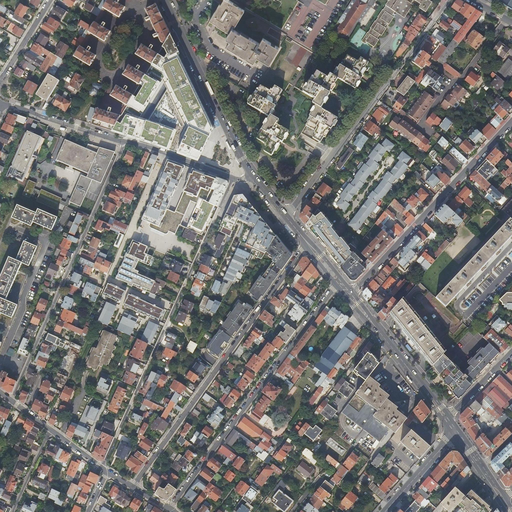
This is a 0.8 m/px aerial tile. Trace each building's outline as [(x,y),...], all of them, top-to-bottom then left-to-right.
[(77,51),(74,56),(90,66),(96,56),(89,52),(87,51),(86,50),(83,49),(83,47),(90,35),(92,34),(105,42),(110,32),(103,28),(100,26),(97,25),(98,23),(105,11),(106,10),(119,18),(125,8),(118,4),(115,2),(111,0),(107,0),(107,2),(98,16),(92,27),(84,38),(81,44),(79,47),(77,51)] [(94,8),(91,12),(98,16),(107,2),(103,0),(98,9),(94,7),(94,8)] [(257,57),(269,64),(279,48),(263,38),(259,43),(241,32),(240,33),(232,28),(234,25),(235,26),(244,10),(241,8),(233,3),(233,2),(229,0),(223,0),(221,4),(219,3),(210,19),(221,27),(229,32),(226,38),(230,41),(227,46),(253,63),(257,57)] [(337,22),(338,22),(341,24),(338,28),(338,29),(337,30),(337,31),(337,32),(338,33),(338,34),(339,35),(340,35),(341,36),(342,36),(343,36),(345,36),(345,35),(346,35),(347,33),(361,12),(367,4),(364,2),(365,0),(352,0),(342,14),(337,22)] [(387,0),(388,1),(385,5),(385,6),(383,10),(382,9),(377,17),(378,17),(375,21),(374,21),(369,28),(370,28),(367,32),(361,41),(365,44),(366,42),(373,47),(378,40),(376,39),(379,34),(381,36),(386,28),(384,27),(387,23),(389,24),(393,17),(392,16),(394,12),(404,18),(413,4),(424,12),(430,4),(424,0),(387,0)] [(465,4),(457,0),(456,0),(452,7),(459,12),(465,4)] [(511,0),(498,0),(511,8),(511,0)] [(21,17),(27,6),(20,2),(14,12),(21,17)] [(89,5),(87,4),(84,9),(91,12),(94,8),(89,5)] [(468,19),(475,9),(465,4),(459,12),(468,19)] [(112,130),(170,34),(156,5),(146,10),(149,17),(151,21),(157,34),(159,37),(159,38),(161,42),(155,53),(152,51),(148,49),(142,45),(136,54),(149,62),(149,64),(144,73),(142,73),(139,71),(135,69),(129,66),(124,75),(136,83),(137,84),(132,94),(131,94),(130,94),(126,92),(123,90),(117,86),(111,96),(124,103),(125,105),(118,115),(117,115),(111,113),(107,112),(96,109),(92,124),(112,130)] [(67,12),(57,6),(54,11),(51,15),(61,21),(67,12)] [(459,44),(482,13),(475,9),(468,19),(462,26),(459,31),(458,32),(451,41),(453,43),(455,41),(459,44)] [(427,20),(415,11),(411,17),(422,25),(423,23),(424,24),(427,20)] [(21,22),(23,18),(21,17),(14,12),(12,16),(21,22)] [(21,34),(23,29),(2,17),(0,15),(0,25),(2,27),(4,24),(4,23),(6,20),(7,21),(6,23),(10,25),(10,26),(15,28),(13,31),(20,35),(21,34)] [(422,25),(411,17),(407,23),(419,31),(421,27),(420,27),(422,25)] [(49,21),(47,24),(56,29),(60,24),(51,18),(49,21)] [(442,21),(439,26),(446,31),(450,24),(459,31),(462,26),(454,20),(453,21),(449,19),(445,23),(442,21)] [(92,27),(81,20),(78,25),(86,29),(85,31),(79,28),(77,32),(83,35),(82,37),(84,38),(92,27)] [(47,24),(45,23),(43,26),(42,28),(49,33),(50,31),(53,33),(54,31),(55,32),(57,30),(56,29),(47,24)] [(409,32),(415,37),(418,32),(410,26),(409,29),(407,28),(406,30),(409,32)] [(436,29),(430,36),(438,42),(439,41),(441,42),(446,36),(436,29)] [(473,30),(465,42),(476,50),(484,38),(473,30)] [(411,42),(415,37),(409,32),(405,38),(410,42),(411,42)] [(35,44),(43,48),(49,39),(41,34),(40,37),(35,44)] [(194,90),(188,78),(187,79),(176,57),(179,52),(170,34),(112,130),(195,159),(200,149),(202,150),(207,138),(205,137),(210,127),(206,119),(208,118),(202,106),(201,107),(193,91),(194,90)] [(438,42),(430,36),(428,40),(436,46),(439,42),(438,42)] [(399,57),(410,42),(405,38),(400,46),(394,54),(398,57),(399,57)] [(53,54),(58,57),(62,59),(70,46),(61,41),(61,42),(57,39),(52,47),(56,50),(53,54)] [(503,59),(510,49),(506,46),(504,48),(501,46),(503,44),(502,44),(499,41),(492,51),(503,59)] [(426,42),(420,50),(428,55),(433,48),(426,42)] [(42,71),(48,74),(58,57),(53,54),(43,48),(35,44),(31,50),(40,56),(43,52),(48,55),(44,62),(40,60),(36,67),(42,71)] [(433,59),(436,61),(437,60),(439,58),(446,48),(442,45),(432,58),(433,59)] [(35,57),(40,60),(44,62),(48,55),(43,52),(40,56),(31,50),(27,53),(35,57)] [(420,50),(412,61),(422,69),(425,64),(428,67),(425,71),(426,72),(427,73),(430,70),(436,61),(433,59),(430,64),(427,62),(430,57),(428,55),(420,50)] [(23,59),(31,64),(35,57),(27,53),(23,59)] [(309,116),(310,117),(305,125),(314,131),(313,133),(314,134),(312,138),(320,142),(328,128),(330,129),(337,119),(320,109),(329,94),(329,93),(337,79),(355,89),(361,78),(359,77),(368,62),(360,58),(358,62),(347,55),(341,66),(339,65),(333,75),(330,74),(327,77),(316,71),(310,82),(309,81),(302,92),(314,99),(312,103),(315,105),(309,116)] [(31,64),(36,67),(40,60),(35,57),(31,64)] [(511,62),(507,58),(496,71),(506,80),(511,72),(511,62)] [(30,77),(35,69),(36,67),(31,64),(23,59),(21,63),(20,65),(25,69),(27,66),(32,69),(31,70),(31,69),(28,75),(30,77)] [(444,68),(449,73),(455,77),(459,76),(461,74),(445,63),(443,65),(444,68)] [(16,70),(14,74),(20,78),(24,71),(18,68),(16,70)] [(413,80),(415,82),(418,84),(426,72),(425,71),(423,70),(417,78),(411,73),(408,77),(413,80)] [(427,73),(420,83),(426,88),(428,85),(436,91),(443,81),(442,80),(443,80),(430,70),(427,73)] [(480,77),(472,71),(464,80),(473,87),(480,77)] [(504,82),(492,72),(490,75),(493,77),(494,76),(496,77),(491,83),(498,90),(504,82)] [(49,74),(48,74),(36,95),(47,101),(59,80),(49,74)] [(74,93),(76,94),(85,79),(77,74),(69,86),(76,89),(74,93)] [(407,76),(396,91),(400,93),(404,96),(415,82),(413,80),(407,76)] [(27,82),(23,89),(32,94),(37,86),(28,80),(27,82)] [(97,97),(99,94),(103,96),(106,89),(93,83),(88,93),(97,97)] [(463,97),(467,91),(460,86),(458,84),(454,90),(463,97)] [(261,129),(262,130),(257,138),(266,144),(264,146),(266,147),(263,151),(271,156),(280,141),(282,142),(288,131),(277,124),(279,120),(270,115),(276,106),(274,105),(282,90),(275,85),(272,90),(271,89),(269,91),(261,86),(255,94),(254,93),(248,104),(269,117),(261,129)] [(458,103),(463,97),(454,90),(449,96),(456,101),(458,103)] [(424,91),(420,97),(429,104),(434,98),(424,91)] [(392,110),(397,114),(398,112),(401,109),(405,103),(408,99),(404,96),(400,93),(398,96),(400,98),(393,107),(394,108),(392,110)] [(473,109),(481,99),(477,95),(475,94),(473,96),(467,104),(473,109)] [(452,106),(456,101),(449,96),(448,95),(440,106),(446,110),(450,105),(452,106)] [(507,112),(511,106),(500,95),(494,101),(499,106),(507,112)] [(54,100),(52,103),(65,111),(72,100),(70,98),(68,102),(58,96),(55,101),(54,100)] [(420,97),(416,103),(425,110),(429,104),(420,97)] [(391,109),(379,100),(377,103),(381,106),(389,112),(391,109)] [(416,103),(411,108),(421,115),(425,110),(416,103)] [(379,109),(387,115),(389,112),(381,106),(379,109)] [(502,118),(507,112),(499,106),(497,108),(496,107),(494,109),(493,108),(492,109),(497,114),(502,118)] [(421,115),(411,108),(407,114),(416,121),(421,115)] [(374,120),(380,124),(383,121),(379,118),(382,113),(377,110),(373,116),(375,117),(374,120)] [(439,127),(440,125),(443,121),(432,113),(426,121),(431,125),(433,122),(439,127)] [(9,114),(5,123),(13,127),(17,118),(9,114)] [(497,129),(504,121),(502,118),(497,114),(490,122),(497,129)] [(389,125),(395,129),(401,120),(399,118),(398,119),(395,117),(389,125)] [(440,125),(447,131),(452,123),(445,118),(443,121),(440,125)] [(395,129),(401,133),(407,125),(401,120),(395,129)] [(11,133),(14,127),(13,127),(5,123),(2,129),(11,133)] [(487,139),(496,130),(489,123),(480,132),(483,135),(487,139)] [(401,133),(406,137),(413,129),(407,125),(401,133)] [(475,143),(483,135),(480,132),(476,128),(468,137),(475,143)] [(412,142),(418,133),(413,129),(406,137),(412,142)] [(36,156),(44,138),(28,131),(27,133),(26,132),(25,134),(26,134),(12,167),(11,167),(7,175),(9,176),(11,177),(12,175),(23,180),(23,178),(26,179),(34,161),(33,161),(34,158),(35,159),(36,159),(38,157),(36,156)] [(0,141),(0,142),(7,145),(10,137),(2,133),(0,137),(0,141)] [(361,149),(368,139),(360,133),(353,143),(361,149)] [(424,138),(418,133),(412,142),(418,146),(424,138)] [(448,144),(448,143),(442,137),(440,140),(438,143),(443,147),(446,142),(448,144)] [(429,142),(424,138),(418,146),(426,152),(430,147),(427,144),(429,142)] [(336,203),(343,208),(344,209),(347,205),(349,203),(348,202),(350,201),(351,199),(355,194),(356,192),(358,190),(359,191),(361,188),(362,186),(364,184),(363,183),(366,179),(370,174),(371,172),(372,172),(373,170),(374,171),(377,167),(379,164),(377,163),(379,161),(380,159),(384,154),(385,152),(387,150),(389,152),(391,150),(394,145),(393,144),(386,139),(384,141),(383,141),(380,145),(378,143),(376,146),(375,146),(370,153),(370,154),(368,156),(370,157),(367,161),(367,162),(365,164),(364,163),(363,165),(361,165),(356,172),(356,174),(354,176),(355,177),(353,179),(352,179),(350,182),(349,182),(347,185),(346,185),(341,192),(341,193),(339,195),(340,196),(337,200),(337,201),(336,203)] [(65,140),(57,160),(88,174),(86,177),(82,176),(71,202),(81,206),(92,180),(101,184),(113,155),(105,151),(103,155),(87,149),(65,140)] [(460,147),(467,153),(473,147),(466,140),(460,147)] [(508,159),(511,162),(511,142),(510,141),(508,143),(511,146),(511,161),(510,160),(511,158),(502,149),(500,151),(508,159)] [(351,154),(355,158),(358,154),(346,145),(345,147),(348,149),(336,165),(340,169),(351,154)] [(464,164),(468,160),(453,147),(450,150),(451,152),(464,164)] [(496,148),(486,159),(496,168),(496,167),(495,166),(503,157),(506,160),(508,159),(500,151),(496,148)] [(429,154),(434,158),(438,154),(433,149),(429,154)] [(127,163),(131,165),(135,156),(136,155),(128,151),(124,158),(129,160),(127,163)] [(348,223),(350,225),(356,230),(358,228),(359,228),(362,224),(362,223),(364,221),(365,221),(367,217),(368,217),(369,216),(370,215),(376,208),(376,207),(378,205),(377,204),(380,201),(380,199),(381,198),(382,198),(384,196),(385,196),(391,189),(391,187),(392,185),(391,184),(393,182),(394,182),(397,179),(398,179),(400,177),(401,177),(406,170),(406,169),(408,166),(409,167),(414,161),(404,153),(402,151),(399,156),(397,158),(399,160),(398,162),(396,164),(393,169),(392,170),(391,171),(389,173),(388,171),(386,174),(383,178),(384,179),(382,180),(380,183),(377,187),(373,192),(372,191),(371,193),(369,195),(367,197),(368,198),(366,200),(365,202),(361,206),(360,208),(356,213),(355,215),(351,219),(348,223)] [(149,153),(145,152),(133,178),(127,193),(125,198),(123,202),(127,203),(128,199),(132,201),(132,199),(134,195),(130,193),(142,167),(142,168),(149,153)] [(158,156),(152,154),(148,163),(154,165),(158,156)] [(451,158),(452,157),(448,154),(441,161),(452,171),(458,164),(451,158)] [(476,170),(489,182),(492,179),(490,177),(492,174),(493,175),(498,170),(496,168),(486,159),(476,170)] [(506,179),(511,173),(511,172),(511,162),(508,159),(505,162),(510,167),(506,172),(503,170),(501,173),(506,179)] [(169,231),(176,234),(180,225),(181,225),(192,201),(198,204),(200,198),(206,201),(212,189),(217,178),(193,169),(188,182),(175,212),(166,209),(185,166),(168,160),(143,219),(150,222),(149,224),(149,225),(150,226),(151,227),(165,234),(167,234),(168,233),(169,232),(169,231)] [(54,179),(66,179),(66,167),(54,167),(54,179)] [(470,176),(486,191),(492,185),(489,182),(476,170),(470,176)] [(421,176),(416,171),(413,175),(418,180),(421,176)] [(329,176),(337,182),(340,179),(332,173),(329,176)] [(507,185),(508,186),(511,181),(511,174),(511,173),(506,179),(503,182),(507,185)] [(433,188),(440,181),(432,174),(425,181),(433,188)] [(444,185),(450,179),(445,175),(440,181),(444,185)] [(127,176),(120,190),(123,191),(127,193),(133,178),(127,176)] [(227,181),(217,178),(212,189),(214,190),(212,195),(211,194),(211,196),(212,196),(209,202),(217,206),(218,206),(228,184),(227,181)] [(28,180),(22,195),(29,198),(30,196),(33,189),(36,183),(29,180),(28,180)] [(497,190),(500,193),(507,185),(503,182),(497,190)] [(332,189),(323,183),(317,192),(322,196),(326,191),(329,193),(332,189)] [(501,205),(506,199),(502,195),(500,193),(497,190),(492,185),(486,191),(488,193),(485,196),(493,203),(496,200),(501,205)] [(463,201),(469,207),(473,203),(467,197),(468,195),(467,194),(470,191),(466,187),(459,194),(460,194),(458,196),(463,201)] [(419,201),(421,202),(428,195),(421,188),(414,195),(419,201)] [(40,191),(33,189),(30,196),(32,197),(34,192),(38,194),(36,201),(56,210),(59,203),(65,206),(66,206),(70,199),(67,198),(65,203),(60,201),(61,198),(41,189),(40,191)] [(112,191),(109,197),(114,199),(118,201),(120,196),(125,198),(127,193),(123,191),(120,190),(117,189),(116,193),(112,191)] [(310,201),(318,207),(322,203),(319,201),(320,200),(321,198),(315,194),(310,201)] [(419,201),(414,195),(412,194),(402,206),(408,211),(412,207),(413,207),(419,201)] [(219,292),(226,295),(233,283),(234,284),(239,273),(241,274),(244,267),(248,261),(252,254),(251,254),(253,250),(259,254),(257,258),(261,260),(266,252),(275,237),(243,198),(234,196),(218,231),(230,236),(233,231),(237,222),(246,226),(240,241),(241,242),(239,246),(240,247),(238,251),(237,250),(233,260),(234,260),(232,264),(231,263),(223,279),(224,279),(222,284),(220,284),(221,282),(216,280),(213,285),(214,286),(212,291),(218,294),(219,292)] [(469,221),(471,219),(458,207),(463,201),(458,196),(457,196),(452,201),(453,202),(448,207),(463,221),(458,227),(456,228),(460,232),(467,223),(469,221)] [(511,198),(502,209),(511,218),(511,216),(511,214),(509,211),(511,207),(511,198)] [(120,207),(122,202),(118,201),(114,199),(112,204),(107,201),(103,210),(113,214),(117,206),(120,207)] [(408,224),(414,217),(408,211),(402,206),(394,199),(391,203),(407,217),(404,221),(408,224)] [(300,218),(306,225),(317,209),(318,208),(318,207),(310,201),(308,204),(300,215),(300,218)] [(448,207),(444,203),(434,214),(444,223),(450,216),(454,219),(452,221),(458,227),(463,221),(448,207)] [(31,226),(33,222),(52,230),(56,222),(58,223),(60,219),(39,209),(37,213),(18,205),(13,218),(31,226)] [(341,267),(356,248),(350,244),(349,246),(344,241),(342,238),(336,230),(324,216),(321,213),(317,209),(306,225),(307,226),(307,225),(310,229),(310,230),(313,234),(314,234),(318,238),(319,237),(321,240),(326,247),(328,249),(327,250),(331,254),(330,255),(334,260),(335,259),(341,267)] [(395,217),(386,209),(384,211),(393,220),(395,217)] [(79,210),(78,212),(74,221),(73,223),(79,225),(80,222),(81,222),(82,220),(81,219),(82,217),(88,219),(90,215),(79,210)] [(393,220),(384,211),(375,223),(383,231),(387,235),(389,236),(390,238),(395,233),(397,235),(403,229),(393,220)] [(482,217),(477,212),(476,213),(471,219),(475,222),(476,223),(482,217)] [(193,214),(193,215),(187,228),(197,233),(205,236),(206,232),(199,229),(198,229),(197,230),(196,229),(193,228),(196,222),(198,223),(200,220),(198,219),(199,217),(193,214)] [(436,297),(445,306),(511,235),(511,219),(511,220),(510,218),(436,297)] [(109,224),(99,220),(96,228),(99,229),(98,231),(101,232),(103,228),(110,230),(110,229),(112,225),(109,224)] [(116,233),(119,235),(119,233),(124,235),(128,226),(115,220),(112,225),(110,229),(116,232),(116,233)] [(79,225),(73,223),(69,221),(68,225),(70,226),(68,232),(74,235),(75,232),(79,225)] [(431,233),(433,230),(426,223),(424,226),(431,233)] [(187,228),(183,237),(193,241),(197,233),(187,228)] [(387,235),(383,231),(362,253),(366,257),(374,249),(375,250),(372,253),(373,253),(368,259),(372,263),(393,240),(390,238),(389,236),(380,246),(378,244),(387,235)] [(424,242),(427,238),(419,231),(416,234),(424,242)] [(73,237),(64,232),(62,237),(64,238),(72,241),(76,243),(78,239),(73,237)] [(219,234),(214,245),(217,246),(216,248),(218,249),(215,256),(218,258),(223,247),(221,246),(225,237),(219,234)] [(123,237),(119,235),(114,246),(118,248),(123,237)] [(292,256),(276,235),(275,237),(266,252),(274,258),(272,261),(273,262),(270,266),(262,277),(260,276),(254,284),(250,291),(250,293),(253,296),(252,298),(257,301),(261,296),(262,297),(270,286),(270,285),(273,281),(278,275),(278,274),(281,270),(292,256)] [(450,243),(449,245),(452,248),(461,238),(457,235),(454,239),(450,243)] [(92,242),(90,246),(97,249),(101,240),(94,237),(92,242)] [(72,241),(64,238),(61,245),(59,244),(57,249),(62,251),(62,249),(67,251),(72,241)] [(139,260),(149,265),(153,256),(145,253),(148,246),(133,239),(130,247),(131,247),(130,250),(129,250),(121,267),(122,267),(121,271),(120,271),(117,278),(150,292),(155,281),(150,278),(143,274),(143,275),(138,273),(139,271),(135,269),(139,260)] [(439,256),(442,253),(449,245),(450,243),(446,240),(437,250),(439,251),(437,254),(439,256)] [(0,312),(12,318),(17,305),(5,300),(22,263),(29,266),(37,247),(24,241),(16,260),(9,258),(0,278),(0,312)] [(97,249),(90,246),(88,251),(92,253),(91,257),(82,253),(81,257),(95,264),(99,254),(101,251),(97,249)] [(362,253),(356,248),(341,267),(340,268),(350,280),(356,280),(372,263),(368,259),(366,257),(362,253)] [(62,249),(62,251),(59,256),(56,264),(60,266),(64,257),(65,257),(66,256),(71,258),(73,254),(67,251),(62,249)] [(409,258),(414,252),(411,249),(406,255),(409,258)] [(425,259),(431,264),(435,260),(426,253),(428,251),(426,249),(421,256),(425,259)] [(95,269),(107,275),(111,263),(105,260),(106,257),(99,254),(95,264),(93,268),(95,269)] [(204,254),(199,263),(202,264),(209,267),(209,266),(208,265),(211,258),(204,254)] [(420,265),(421,264),(425,259),(421,256),(416,262),(420,265)] [(95,264),(81,257),(79,262),(85,265),(82,272),(90,275),(93,268),(95,264)] [(303,274),(311,263),(306,257),(303,257),(296,267),(300,270),(302,268),(304,270),(302,273),(303,274)] [(387,265),(381,272),(384,275),(387,273),(389,275),(399,263),(394,258),(389,263),(391,264),(392,263),(393,264),(390,267),(387,265)] [(421,264),(427,269),(431,264),(425,259),(421,264)] [(172,264),(169,270),(171,271),(178,274),(183,264),(174,260),(172,264)] [(59,267),(51,263),(45,278),(51,280),(53,275),(55,276),(59,267)] [(294,286),(300,291),(304,285),(311,275),(316,269),(311,263),(303,274),(302,276),(301,277),(296,284),(294,286)] [(202,264),(198,271),(206,275),(207,276),(211,268),(209,267),(202,264)] [(176,282),(180,275),(178,274),(171,271),(168,279),(176,282)] [(206,275),(198,271),(197,274),(195,274),(194,277),(204,281),(206,275)] [(82,276),(74,272),(70,280),(78,284),(82,276)] [(377,276),(383,281),(387,278),(384,275),(381,272),(377,276)] [(291,280),(296,284),(301,277),(296,273),(291,280)] [(374,279),(380,285),(383,281),(377,276),(374,279)] [(390,276),(379,289),(381,290),(384,288),(385,289),(388,286),(390,287),(391,285),(390,284),(392,282),(390,280),(392,277),(390,276)] [(155,281),(150,292),(155,295),(159,285),(164,287),(166,282),(157,278),(155,281)] [(401,299),(403,297),(416,281),(413,278),(398,296),(401,299)] [(206,284),(196,279),(191,290),(193,291),(192,293),(195,295),(199,297),(203,290),(201,289),(203,286),(204,287),(206,284)] [(362,295),(367,301),(380,285),(374,279),(363,291),(362,295)] [(286,289),(281,295),(280,294),(279,295),(277,298),(283,302),(283,301),(291,290),(294,286),(296,284),(291,280),(286,287),(286,289)] [(391,292),(394,295),(406,281),(404,280),(402,282),(401,280),(391,292)] [(87,282),(83,290),(82,292),(80,296),(85,298),(87,293),(92,295),(90,300),(95,302),(101,288),(87,282)] [(110,284),(108,283),(103,294),(120,302),(126,291),(122,289),(122,288),(111,283),(110,284)] [(83,290),(70,284),(65,295),(66,296),(72,299),(77,289),(82,292),(83,290)] [(304,300),(311,291),(304,285),(300,291),(297,295),(304,300)] [(317,287),(315,286),(311,291),(304,300),(297,295),(291,290),(283,301),(285,302),(288,299),(296,304),(294,307),(294,308),(296,310),(293,308),(292,309),(288,314),(292,317),(295,320),(295,319),(298,321),(304,313),(305,314),(314,302),(309,298),(317,287)] [(507,293),(499,300),(502,303),(502,305),(504,306),(504,309),(507,309),(507,310),(511,309),(511,288),(511,293),(507,293)] [(388,299),(390,297),(385,293),(383,294),(378,290),(371,298),(379,305),(386,297),(388,299)] [(131,295),(129,294),(124,305),(158,321),(164,310),(158,307),(158,306),(152,303),(152,304),(143,300),(143,299),(132,294),(131,295)] [(66,296),(60,307),(64,308),(70,311),(75,300),(72,299),(66,296)] [(204,296),(199,307),(204,309),(204,311),(209,313),(210,312),(215,314),(221,303),(215,300),(215,302),(210,300),(210,299),(204,296)] [(275,296),(271,302),(284,311),(288,305),(287,304),(285,302),(283,301),(283,302),(277,298),(275,297),(275,296)] [(385,305),(391,299),(390,297),(388,299),(386,297),(379,305),(382,307),(385,304),(385,305)] [(442,355),(446,351),(403,297),(401,299),(398,303),(389,313),(432,365),(442,355)] [(383,320),(389,313),(398,303),(395,301),(396,300),(395,299),(394,300),(392,298),(391,299),(385,305),(378,314),(383,320)] [(37,307),(36,310),(40,312),(41,309),(44,310),(48,302),(41,299),(37,307)] [(194,303),(186,299),(182,307),(190,311),(194,303)] [(106,301),(98,321),(108,325),(109,322),(108,321),(111,315),(112,316),(115,309),(114,309),(115,305),(106,301)] [(235,332),(237,333),(249,315),(248,314),(252,308),(246,305),(245,307),(239,303),(221,326),(227,330),(226,332),(232,336),(235,332)] [(336,321),(342,313),(333,306),(331,310),(323,320),(332,327),(333,325),(336,321)] [(327,309),(325,308),(324,310),(315,322),(319,325),(323,320),(331,310),(328,307),(327,309)] [(64,308),(60,319),(71,324),(72,320),(70,319),(73,312),(70,311),(64,308)] [(265,310),(259,318),(265,323),(266,322),(268,323),(267,324),(272,327),(273,326),(271,325),(274,322),(272,320),(274,317),(265,310)] [(188,314),(181,311),(176,321),(180,322),(179,324),(183,326),(188,314)] [(39,314),(35,312),(30,322),(37,325),(39,320),(40,320),(42,315),(39,314)] [(124,312),(117,329),(130,335),(138,318),(134,317),(133,318),(131,317),(132,316),(124,312)] [(341,329),(343,326),(350,318),(345,314),(344,315),(342,313),(336,321),(333,325),(336,327),(337,325),(338,325),(340,323),(341,324),(340,326),(340,327),(341,329)] [(497,315),(492,320),(494,322),(491,325),(498,332),(502,328),(506,324),(497,315)] [(71,324),(60,319),(55,330),(60,332),(62,327),(66,329),(66,328),(71,330),(73,325),(71,324)] [(142,337),(140,340),(150,345),(159,326),(150,321),(148,325),(147,324),(145,330),(146,331),(143,337),(142,337)] [(83,329),(81,333),(87,336),(92,325),(86,322),(83,329)] [(284,342),(286,343),(296,330),(287,323),(284,327),(286,329),(283,333),(281,331),(277,336),(284,342)] [(30,326),(29,326),(27,331),(29,332),(28,333),(32,335),(36,326),(32,324),(32,325),(31,324),(30,326)] [(73,325),(71,330),(81,334),(81,333),(83,329),(73,325)] [(316,329),(312,325),(293,351),(298,354),(302,349),(316,329)] [(509,346),(487,325),(484,328),(488,332),(483,337),(486,340),(500,353),(501,354),(509,346)] [(345,353),(357,336),(343,326),(341,329),(319,359),(313,366),(319,370),(322,372),(327,376),(337,362),(345,353)] [(251,334),(259,340),(259,339),(258,338),(262,332),(256,328),(251,334)] [(113,345),(117,336),(105,330),(97,348),(94,346),(86,364),(97,369),(99,364),(102,366),(103,363),(106,365),(115,346),(113,345)] [(225,346),(227,346),(229,344),(227,343),(231,338),(230,337),(221,331),(217,336),(216,335),(210,343),(212,344),(208,349),(215,354),(217,355),(218,356),(222,351),(225,346)] [(177,336),(169,332),(167,337),(168,337),(166,341),(173,344),(177,336)] [(61,339),(48,333),(45,340),(46,340),(57,345),(62,347),(64,343),(60,342),(61,339)] [(243,345),(246,347),(248,349),(253,341),(259,345),(261,342),(259,340),(251,334),(243,345)] [(30,338),(25,335),(19,348),(24,350),(30,338)] [(133,337),(131,336),(123,354),(127,356),(129,350),(128,350),(133,337)] [(258,356),(265,361),(275,348),(278,350),(284,342),(277,336),(272,343),(270,341),(258,356)] [(350,356),(353,357),(357,352),(353,349),(361,339),(357,336),(345,353),(347,355),(348,353),(350,354),(349,355),(350,356)] [(142,341),(138,339),(132,352),(131,352),(130,355),(141,360),(143,357),(142,357),(148,344),(142,341)] [(41,346),(39,351),(48,354),(50,349),(55,351),(57,345),(46,340),(45,342),(44,341),(42,345),(43,345),(42,347),(41,346)] [(444,358),(442,355),(432,365),(425,373),(435,386),(448,402),(456,396),(456,397),(460,397),(477,379),(500,353),(486,340),(481,346),(480,345),(464,361),(467,363),(459,371),(450,362),(450,361),(445,357),(444,358)] [(71,341),(69,346),(78,351),(80,346),(71,341)] [(193,353),(197,345),(191,341),(187,349),(193,353)] [(366,354),(368,350),(373,345),(369,342),(362,351),(366,354)] [(241,343),(233,355),(238,358),(246,347),(243,345),(241,343)] [(7,354),(13,357),(16,350),(10,347),(7,354)] [(170,349),(167,348),(163,355),(171,359),(175,351),(170,349)] [(302,349),(298,354),(298,355),(304,359),(306,361),(310,356),(302,349)] [(365,381),(369,376),(377,365),(378,363),(376,361),(375,360),(376,360),(368,350),(366,354),(360,361),(356,367),(353,371),(362,378),(362,379),(365,381)] [(42,372),(49,355),(48,354),(39,351),(34,361),(37,362),(36,364),(37,364),(35,369),(42,372)] [(201,356),(210,363),(214,358),(205,351),(201,356)] [(347,360),(350,356),(349,355),(350,354),(348,353),(347,355),(345,353),(337,362),(341,365),(346,359),(347,360)] [(251,368),(257,372),(265,361),(258,356),(255,354),(247,365),(251,368)] [(128,364),(125,370),(127,371),(134,374),(135,375),(140,364),(135,362),(133,361),(128,358),(126,363),(128,364)] [(307,366),(309,363),(306,361),(304,359),(302,362),(297,368),(296,371),(301,375),(307,366)] [(198,360),(190,371),(196,375),(198,372),(200,374),(206,366),(198,360)] [(279,382),(289,390),(301,375),(296,371),(288,365),(284,362),(277,372),(278,373),(277,375),(281,378),(279,382)] [(343,370),(345,368),(341,365),(337,362),(327,376),(325,379),(329,383),(332,385),(335,381),(331,378),(340,367),(343,370)] [(309,363),(307,366),(318,373),(319,370),(313,366),(309,363)] [(28,379),(26,384),(31,386),(36,374),(29,371),(26,378),(28,379)] [(126,374),(123,381),(130,384),(131,382),(133,382),(135,378),(133,377),(134,374),(127,371),(126,374)] [(152,371),(148,380),(152,383),(157,385),(158,383),(160,380),(161,376),(156,374),(152,371)] [(194,383),(199,376),(196,375),(190,371),(187,377),(194,383)] [(242,378),(249,383),(254,376),(248,371),(242,378)] [(327,376),(322,372),(320,375),(321,376),(315,385),(318,388),(325,379),(327,376)] [(67,377),(57,373),(53,381),(63,385),(67,377)] [(161,376),(160,380),(158,383),(163,385),(167,377),(162,375),(161,376)] [(243,390),(249,383),(242,378),(239,375),(234,383),(243,390)] [(499,375),(492,382),(502,391),(510,399),(511,400),(511,398),(511,388),(510,387),(510,388),(504,382),(505,382),(500,377),(500,376),(499,375)] [(108,378),(102,376),(96,390),(105,394),(106,390),(109,391),(111,384),(106,382),(108,378)] [(395,432),(403,423),(407,418),(406,417),(396,409),(398,407),(387,398),(389,395),(379,387),(380,385),(369,376),(365,381),(341,412),(379,442),(390,428),(394,431),(395,432)] [(11,394),(16,381),(6,377),(6,378),(4,382),(2,387),(7,391),(10,394),(11,394)] [(345,381),(342,378),(334,388),(337,391),(345,381)] [(318,388),(314,394),(317,396),(323,389),(324,390),(329,383),(325,379),(318,388)] [(50,386),(51,383),(49,383),(50,381),(46,380),(46,381),(43,380),(39,390),(47,393),(50,386)] [(140,389),(138,392),(146,396),(148,391),(150,386),(152,383),(148,380),(143,391),(140,389)] [(181,383),(175,380),(170,388),(176,391),(176,392),(180,395),(183,390),(185,391),(187,387),(181,383)] [(225,393),(235,401),(240,394),(239,393),(237,391),(238,390),(236,389),(235,390),(231,387),(231,388),(228,386),(227,386),(225,389),(223,388),(223,387),(215,380),(212,384),(225,393)] [(349,384),(345,381),(337,391),(347,398),(353,390),(347,386),(349,384)] [(501,408),(510,399),(492,382),(483,391),(501,408)] [(157,385),(152,383),(150,386),(152,387),(151,391),(148,391),(146,396),(148,397),(147,399),(145,398),(145,399),(147,400),(150,401),(157,385)] [(269,383),(262,392),(274,400),(282,389),(278,387),(277,388),(269,383)] [(68,387),(64,386),(59,398),(61,399),(65,400),(63,405),(69,407),(70,404),(66,402),(72,389),(73,386),(70,385),(68,387)] [(56,389),(50,386),(47,393),(43,402),(43,403),(47,406),(50,400),(52,400),(56,389)] [(119,386),(114,398),(122,401),(125,394),(125,395),(127,390),(119,386)] [(24,404),(29,393),(22,390),(20,394),(21,395),(19,400),(21,401),(24,404)] [(497,419),(503,412),(504,411),(501,408),(483,391),(475,400),(476,401),(486,410),(492,417),(496,420),(497,419)] [(173,397),(171,400),(175,403),(176,404),(179,400),(181,400),(182,398),(182,396),(180,395),(176,392),(173,397)] [(213,406),(217,401),(206,393),(202,398),(213,406)] [(229,409),(235,401),(225,393),(220,400),(220,402),(223,404),(229,409)] [(264,396),(260,401),(267,406),(270,401),(264,396)] [(35,399),(31,409),(35,410),(39,412),(43,403),(43,402),(38,400),(39,399),(37,398),(37,399),(35,399)] [(122,401),(114,398),(109,409),(117,413),(119,408),(118,408),(122,401)] [(143,403),(141,403),(137,400),(136,402),(142,405),(140,409),(143,411),(146,405),(151,408),(156,410),(158,408),(159,405),(158,405),(154,403),(150,401),(147,400),(145,399),(143,403)] [(168,405),(166,408),(164,411),(161,417),(165,420),(175,403),(171,400),(168,405)] [(424,420),(430,412),(422,401),(421,400),(413,410),(422,423),(424,420)] [(260,401),(255,407),(257,408),(264,413),(266,410),(265,409),(267,406),(260,401)] [(320,413),(327,404),(324,401),(316,411),(320,413)] [(469,407),(468,407),(460,415),(460,419),(467,430),(475,424),(471,418),(475,414),(479,417),(480,416),(486,410),(476,401),(469,407)] [(39,412),(38,414),(44,417),(49,406),(47,406),(43,403),(39,412)] [(320,413),(320,414),(329,421),(337,411),(327,404),(320,413)] [(66,414),(69,407),(63,405),(63,406),(61,405),(58,411),(66,414)] [(87,405),(80,421),(86,424),(88,418),(95,421),(100,409),(91,405),(91,406),(87,405)] [(213,413),(221,419),(224,416),(222,415),(224,413),(222,411),(223,409),(218,406),(213,413)] [(264,413),(257,408),(251,416),(263,425),(269,417),(264,413)] [(467,430),(472,436),(475,441),(483,434),(495,421),(496,420),(492,417),(486,410),(480,416),(479,417),(475,421),(476,423),(475,424),(467,430)] [(55,412),(53,411),(49,422),(53,425),(57,416),(57,415),(55,414),(56,412),(55,412)] [(403,423),(407,426),(414,417),(413,413),(412,412),(407,418),(403,423)] [(507,422),(510,419),(503,412),(497,419),(502,424),(503,425),(507,422)] [(143,417),(134,413),(131,418),(140,422),(143,417)] [(210,425),(215,428),(221,419),(213,413),(207,420),(212,424),(210,425)] [(27,419),(20,415),(19,418),(18,417),(13,429),(21,432),(23,427),(24,427),(27,419)] [(165,420),(161,417),(155,425),(163,431),(169,423),(165,420)] [(258,446),(269,454),(273,448),(270,446),(272,444),(268,442),(269,441),(271,438),(244,417),(238,425),(253,436),(261,436),(264,439),(258,446)] [(27,419),(24,427),(28,430),(26,435),(28,436),(33,426),(34,424),(27,418),(27,419)] [(6,420),(1,433),(6,436),(9,428),(8,428),(11,424),(12,422),(6,420)] [(84,427),(86,424),(80,421),(74,433),(80,436),(79,439),(85,442),(90,432),(87,430),(88,429),(84,427)] [(105,421),(101,430),(110,434),(114,425),(105,421)] [(186,421),(183,424),(186,426),(185,427),(186,428),(181,434),(182,434),(178,441),(181,443),(180,444),(182,446),(184,443),(188,446),(190,443),(184,438),(192,426),(186,421)] [(489,457),(511,433),(511,426),(507,422),(503,425),(505,428),(505,429),(491,443),(489,443),(486,440),(487,439),(483,434),(475,441),(485,456),(489,457)] [(298,433),(302,436),(304,434),(310,427),(310,426),(306,423),(298,433)] [(429,447),(430,446),(428,444),(423,440),(407,426),(403,423),(395,432),(390,439),(398,445),(401,442),(413,452),(418,456),(420,458),(424,453),(429,447)] [(70,425),(66,434),(69,436),(72,438),(74,433),(77,428),(70,425)] [(310,427),(304,434),(314,441),(322,430),(315,425),(313,429),(310,427)] [(24,445),(37,451),(40,444),(37,443),(36,443),(33,441),(39,429),(33,426),(28,436),(26,441),(24,445)] [(202,433),(208,438),(213,431),(207,426),(201,433),(202,433)] [(142,428),(138,436),(142,438),(143,439),(139,445),(147,451),(153,442),(143,436),(146,429),(142,427),(142,428)] [(96,429),(91,439),(97,443),(98,442),(100,437),(102,432),(96,429)] [(250,454),(253,450),(257,445),(234,429),(226,441),(231,445),(237,437),(250,447),(246,453),(248,454),(250,455),(250,454)] [(20,461),(26,463),(31,452),(18,446),(21,439),(26,441),(28,436),(26,435),(21,432),(14,448),(21,452),(18,460),(20,461)] [(97,443),(92,454),(98,458),(101,460),(104,459),(114,437),(102,432),(100,437),(103,438),(102,440),(103,441),(100,447),(98,446),(100,443),(98,442),(97,443)] [(201,446),(208,438),(202,433),(196,442),(201,446)] [(280,449),(287,454),(293,446),(286,442),(285,443),(283,441),(280,444),(283,446),(280,449)] [(491,462),(491,465),(496,473),(503,466),(506,463),(504,461),(508,456),(509,457),(510,457),(509,456),(511,452),(511,444),(510,442),(491,462)] [(60,448),(51,443),(47,452),(53,455),(52,458),(55,460),(60,448)] [(232,465),(239,456),(223,444),(219,450),(218,451),(228,457),(224,462),(224,463),(230,467),(232,465)] [(124,458),(127,459),(129,454),(132,449),(124,445),(119,457),(124,459),(124,458)] [(257,456),(264,461),(268,455),(269,454),(258,446),(257,445),(253,450),(256,453),(257,452),(259,453),(258,455),(257,456)] [(63,450),(60,448),(55,460),(58,462),(59,460),(66,463),(70,453),(63,450)] [(315,455),(310,452),(306,448),(301,453),(304,456),(310,460),(312,459),(315,455)] [(281,461),(287,454),(280,449),(278,452),(277,451),(273,456),(274,457),(275,458),(276,457),(278,459),(281,461)] [(189,450),(184,457),(190,462),(194,456),(195,456),(196,456),(197,455),(197,454),(197,453),(196,453),(195,453),(194,453),(194,454),(189,450)] [(140,459),(144,462),(147,458),(138,451),(135,455),(139,458),(140,458),(140,459)] [(453,467),(455,469),(463,460),(457,451),(451,451),(447,456),(439,465),(446,471),(448,469),(448,467),(452,463),(455,465),(453,467)] [(175,462),(171,466),(178,472),(182,467),(183,468),(183,469),(183,470),(184,470),(185,470),(186,470),(186,469),(186,468),(190,462),(184,457),(179,453),(174,461),(175,462)] [(359,458),(352,453),(344,463),(342,465),(349,471),(359,458)] [(384,458),(379,453),(372,462),(371,463),(377,468),(384,458)] [(264,461),(267,464),(272,458),(268,455),(264,461)] [(323,461),(315,455),(312,459),(320,465),(323,461)] [(328,455),(325,459),(328,462),(331,464),(335,466),(338,462),(328,455)] [(131,469),(136,473),(143,464),(132,456),(126,464),(132,468),(131,469)] [(240,468),(245,461),(239,456),(232,465),(239,470),(240,468)] [(207,465),(217,472),(222,465),(213,458),(207,465)] [(19,463),(20,461),(18,460),(15,466),(17,468),(15,472),(12,471),(11,474),(15,476),(18,478),(19,476),(20,476),(25,466),(19,463)] [(463,460),(455,469),(450,474),(440,485),(444,489),(448,485),(447,483),(450,479),(451,480),(460,470),(462,471),(467,466),(463,460)] [(302,462),(297,469),(301,472),(308,477),(309,477),(315,470),(311,467),(310,468),(306,465),(307,465),(302,462)] [(40,472),(38,477),(44,479),(48,471),(47,471),(49,466),(43,463),(41,467),(40,466),(38,471),(40,472)] [(261,473),(268,478),(274,470),(279,474),(282,471),(272,464),(270,468),(267,465),(264,468),(263,467),(262,469),(263,470),(262,471),(259,469),(258,471),(261,473)] [(337,485),(349,471),(342,465),(338,471),(330,480),(336,485),(337,485)] [(440,485),(450,474),(446,471),(439,465),(435,469),(429,476),(437,484),(440,486),(440,485)] [(470,470),(467,466),(462,471),(459,474),(461,476),(459,479),(460,481),(470,470)] [(503,466),(496,473),(500,478),(508,471),(510,469),(507,466),(505,468),(503,466)] [(508,471),(500,478),(506,486),(509,486),(511,483),(511,466),(510,469),(508,471)] [(204,477),(210,482),(213,478),(215,475),(205,468),(200,475),(204,477)] [(228,471),(224,476),(231,482),(236,475),(235,474),(229,469),(228,471)] [(53,473),(49,471),(46,480),(52,483),(54,478),(51,477),(53,473)] [(379,488),(385,493),(400,476),(396,472),(394,471),(379,488)] [(90,472),(88,476),(81,491),(87,494),(91,485),(87,483),(88,480),(96,483),(99,476),(98,475),(98,474),(95,472),(94,474),(90,472)] [(207,486),(203,491),(207,494),(209,496),(216,487),(217,486),(218,484),(223,477),(217,472),(215,475),(213,478),(217,481),(214,485),(209,482),(207,486)] [(161,477),(155,473),(151,479),(157,483),(153,488),(157,492),(160,486),(161,485),(164,480),(161,477)] [(164,473),(161,477),(164,480),(166,481),(169,477),(164,473)] [(169,483),(172,486),(178,477),(172,473),(169,477),(166,481),(168,483),(169,483)] [(262,486),(268,478),(261,473),(258,476),(257,475),(256,477),(257,478),(254,482),(250,479),(248,481),(252,484),(256,488),(259,484),(262,486)] [(13,480),(15,476),(11,474),(4,489),(11,493),(12,490),(13,491),(17,482),(13,480)] [(66,496),(72,498),(73,496),(76,489),(78,486),(75,485),(75,484),(76,481),(77,481),(80,475),(76,474),(67,493),(66,496)] [(78,486),(76,489),(81,491),(88,476),(83,474),(78,486)] [(38,477),(36,476),(33,483),(44,488),(44,490),(48,492),(49,491),(50,487),(52,483),(46,480),(44,479),(38,477)] [(437,484),(429,476),(426,479),(422,484),(428,489),(430,492),(437,484)] [(281,479),(273,490),(276,492),(280,487),(283,489),(287,484),(281,479)] [(249,487),(241,480),(234,489),(243,496),(249,487)] [(326,480),(320,487),(314,495),(322,501),(326,496),(327,496),(328,495),(330,496),(331,495),(329,493),(336,485),(330,480),(328,483),(326,480)] [(190,488),(184,496),(191,501),(193,500),(195,497),(197,493),(193,490),(196,486),(203,491),(207,486),(200,481),(198,483),(196,481),(191,487),(190,488)] [(383,500),(388,495),(385,493),(379,488),(373,482),(369,487),(381,498),(383,500)] [(157,492),(155,494),(165,501),(169,500),(177,490),(172,486),(169,483),(165,488),(164,488),(164,489),(163,489),(163,488),(162,487),(162,488),(160,486),(157,492)] [(255,491),(257,488),(256,488),(252,484),(244,495),(251,500),(257,492),(255,491)] [(352,487),(353,486),(350,484),(344,491),(347,493),(352,487)] [(428,489),(422,484),(420,486),(418,488),(419,489),(417,492),(422,496),(428,489)] [(114,500),(116,497),(119,491),(117,489),(119,487),(115,485),(109,495),(112,496),(112,498),(114,500)] [(56,503),(58,498),(60,492),(52,489),(52,488),(50,487),(49,491),(50,492),(48,497),(55,501),(55,503),(56,503)] [(216,487),(209,496),(216,501),(222,492),(218,489),(216,487)] [(455,487),(449,493),(440,503),(449,511),(451,511),(458,505),(465,496),(455,487)] [(9,499),(12,493),(11,493),(4,489),(1,497),(7,499),(8,498),(9,499)] [(293,501),(279,490),(273,498),(274,498),(271,501),(285,511),(293,501)] [(489,511),(491,510),(488,507),(489,506),(471,490),(465,496),(458,505),(461,507),(456,511),(489,511)] [(87,494),(81,491),(81,492),(79,491),(79,493),(80,493),(77,502),(80,503),(80,502),(85,504),(89,495),(87,494)] [(122,492),(119,491),(116,497),(114,500),(120,504),(121,503),(127,507),(132,498),(134,494),(130,491),(127,497),(125,496),(126,494),(122,491),(122,492)] [(203,491),(200,495),(197,499),(195,502),(191,507),(195,510),(201,503),(207,494),(203,491)] [(346,496),(354,502),(357,498),(350,492),(346,496)] [(422,509),(426,505),(429,501),(428,500),(427,500),(422,496),(417,492),(414,495),(415,496),(414,497),(416,499),(414,501),(421,507),(422,509)] [(318,510),(324,502),(322,501),(314,495),(311,499),(308,502),(315,508),(318,510)] [(101,496),(98,503),(103,506),(109,510),(113,502),(112,501),(109,505),(110,504),(106,502),(107,500),(101,496)] [(348,509),(354,502),(346,496),(341,503),(342,504),(341,506),(339,504),(337,506),(342,510),(344,508),(342,506),(344,505),(348,509)] [(61,506),(64,500),(58,498),(56,503),(61,506)] [(134,511),(136,511),(142,502),(135,498),(130,506),(134,508),(133,510),(134,510),(135,509),(136,510),(134,511)] [(250,511),(254,507),(242,498),(233,510),(236,511),(250,511)] [(206,501),(197,511),(205,511),(208,509),(207,508),(206,507),(209,503),(206,501)] [(416,511),(421,507),(414,501),(404,511),(416,511)] [(4,504),(0,502),(0,511),(9,511),(12,508),(8,506),(7,508),(2,506),(4,504)] [(306,511),(311,511),(315,508),(308,502),(303,509),(306,511)] [(34,511),(37,505),(32,503),(30,506),(26,504),(22,511),(23,511),(34,511)]
